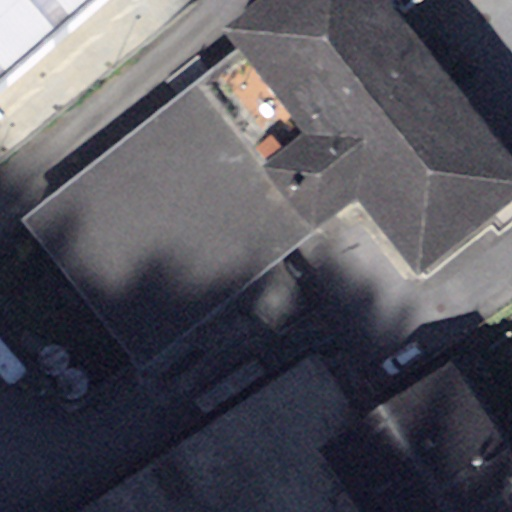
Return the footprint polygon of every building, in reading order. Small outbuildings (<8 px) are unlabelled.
[(0,0),(0,85),(98,0),(0,0)] [(29,217),(149,373),(361,206),(420,279),(511,206),(511,154),(390,0),(262,0),(227,27),(243,51),(29,217)] [(400,0),(409,10),(421,0),(400,0)] [(319,353),(80,511),(358,511),(319,449),(365,421),(319,353)] [(511,511),(511,447),(456,364),(365,421),(319,449),(358,511),(511,511)]
